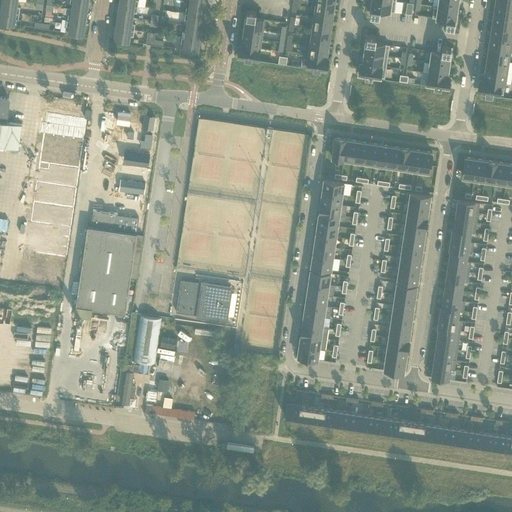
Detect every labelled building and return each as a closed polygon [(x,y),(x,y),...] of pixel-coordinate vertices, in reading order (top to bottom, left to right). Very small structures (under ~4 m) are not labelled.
[(16,0),(2,0),(1,10),(19,13),(20,8),(20,7),(17,7),(18,0),(16,0)] [(73,2),(72,8),(87,10),(88,0),(71,0),(71,2),(73,2)] [(312,0),(311,7),(316,8),(333,10),(334,0),(312,0)] [(371,7),(370,15),(379,16),(380,10),(382,10),(394,12),(396,1),(391,0),(372,0),(372,3),(371,3),(370,6),(371,7)] [(439,0),(438,6),(438,7),(457,10),(458,0),(439,0)] [(186,7),(185,13),(203,15),(204,3),(190,1),(189,1),(189,7),(186,7)] [(407,2),(405,13),(412,14),(413,3),(409,3),(407,2)] [(120,3),(118,15),(133,17),(133,11),(136,11),(137,6),(120,3)] [(495,4),(494,8),(495,8),(494,14),(511,16),(511,5),(496,3),(496,4),(495,4)] [(433,6),(432,17),(433,18),(446,19),(445,26),(454,27),(455,19),(456,19),(457,15),(456,15),(457,10),(438,7),(438,6),(435,6),(433,6)] [(68,14),(67,20),(85,22),(87,10),(72,8),(71,14),(68,14)] [(316,8),(314,17),(332,20),(333,10),(316,8)] [(19,13),(1,10),(0,19),(0,22),(14,24),(15,18),(19,18),(19,13)] [(264,19),(257,18),(255,18),(256,11),(247,10),(246,18),(245,18),(244,22),(245,22),(245,27),(262,30),(264,19)] [(187,19),(186,25),(201,27),(203,15),(185,13),(184,19),(187,19)] [(493,15),(492,19),(493,19),(492,25),(511,28),(511,16),(494,14),(494,15),(493,15)] [(118,15),(117,27),(134,29),(135,23),(132,23),(133,17),(118,15)] [(314,17),(313,26),(330,29),(332,20),(314,17)] [(85,22),(67,20),(65,32),(83,34),(85,22)] [(182,30),(181,37),(199,40),(201,27),(186,25),(185,31),(182,30)] [(491,26),(491,31),(492,31),(491,36),(511,40),(511,39),(511,28),(492,25),(492,26),(491,26)] [(313,26),(312,36),(329,38),(330,29),(313,26)] [(117,27),(115,39),(130,41),(130,35),(133,36),(134,29),(117,27)] [(261,39),(262,30),(245,27),(243,36),(261,39)] [(148,32),(146,44),(147,44),(148,44),(152,45),(153,45),(154,39),(155,40),(156,33),(155,33),(148,32)] [(307,35),(306,45),(327,48),(329,38),(312,36),(307,35)] [(365,43),(364,47),(365,47),(364,52),(388,56),(389,45),(377,43),(375,43),(376,36),(367,35),(366,43),(365,43)] [(259,47),(261,39),(243,36),(242,45),(259,47)] [(490,37),(489,42),(490,42),(489,48),(509,51),(511,40),(511,39),(491,36),(491,38),(490,37)] [(199,40),(181,37),(179,55),(193,58),(194,51),(197,51),(199,40)] [(238,46),(238,51),(239,51),(238,56),(245,57),(245,58),(251,59),(251,58),(258,59),(259,47),(242,45),(240,45),(239,46),(238,46)] [(304,55),(309,56),(326,58),(326,57),(327,48),(306,45),(304,55)] [(430,61),(430,62),(449,65),(449,64),(449,59),(450,59),(451,56),(450,55),(451,47),(442,46),(441,52),(432,51),(430,61)] [(488,49),(487,53),(488,53),(487,59),(508,62),(509,51),(489,48),(489,49),(488,49)] [(363,53),(363,57),(364,57),(363,63),(386,67),(388,56),(364,52),(364,54),(363,53)] [(326,58),(309,56),(307,66),(314,67),(314,69),(320,69),(320,68),(327,69),(327,64),(328,64),(329,60),(328,60),(328,58),(326,57),(326,58)] [(486,59),(486,63),(487,63),(486,69),(506,72),(508,62),(487,59),(487,60),(486,59)] [(360,64),(359,69),(360,69),(359,74),(366,75),(366,76),(372,77),(372,76),(384,78),(386,70),(386,67),(363,63),(361,62),(361,63),(360,64)] [(430,62),(428,73),(447,76),(447,75),(448,70),(449,70),(449,66),(448,66),(449,65),(430,62)] [(480,79),(485,80),(505,83),(506,72),(486,69),(486,70),(485,70),(484,74),(485,74),(484,79),(480,79)] [(422,72),(420,84),(427,85),(427,84),(435,85),(435,86),(441,87),(441,86),(448,87),(448,82),(449,82),(450,77),(449,77),(449,75),(447,75),(447,76),(428,73),(422,72)] [(256,98),(264,99),(266,79),(258,79),(256,98)] [(479,81),(478,86),(479,86),(479,88),(481,88),(480,93),(485,93),(485,94),(492,95),(492,93),(500,94),(503,94),(505,84),(505,83),(485,80),(480,79),(480,81),(479,81)] [(9,98),(0,96),(0,145),(18,148),(20,134),(22,124),(6,122),(6,120),(8,119),(9,117),(7,115),(9,98)] [(43,132),(26,252),(67,257),(86,118),(75,117),(75,115),(43,110),(40,132),(43,132)] [(100,115),(94,128),(109,136),(116,124),(100,115)] [(124,120),(123,140),(135,141),(136,121),(124,120)] [(92,146),(103,153),(109,145),(98,137),(92,146)] [(335,138),(332,158),(343,159),(346,139),(335,138)] [(346,139),(343,159),(354,161),(357,141),(346,139)] [(357,141),(354,161),(364,162),(367,143),(357,141)] [(367,143),(364,162),(375,164),(378,144),(367,143)] [(378,144),(375,164),(386,166),(389,146),(378,144)] [(133,170),(134,146),(113,145),(112,169),(133,170)] [(389,146),(386,166),(397,167),(400,147),(389,146)] [(400,147),(397,167),(408,169),(411,149),(400,147)] [(411,149),(408,169),(418,171),(421,151),(411,149)] [(421,151),(418,171),(429,172),(432,152),(421,151)] [(97,153),(90,160),(102,171),(108,164),(97,153)] [(465,157),(462,177),(473,179),(476,159),(465,157)] [(139,158),(138,178),(149,178),(150,159),(139,158)] [(476,159),(473,179),(484,180),(487,160),(476,159)] [(487,160),(484,180),(495,182),(498,162),(487,160)] [(498,162),(495,182),(506,184),(509,164),(498,162)] [(88,172),(86,183),(101,186),(103,175),(88,172)] [(113,189),(127,191),(128,177),(115,175),(113,189)] [(342,193),(344,182),(326,180),(324,179),(322,190),(342,193)] [(139,182),(139,188),(134,188),(133,197),(146,198),(147,182),(139,182)] [(322,190),(322,191),(321,201),(341,204),(342,194),(342,193),(322,190)] [(409,203),(429,206),(430,195),(410,192),(409,203)] [(133,207),(134,197),(119,196),(118,205),(133,207)] [(457,209),(478,212),(480,203),(458,199),(457,209)] [(321,201),(319,212),(319,213),(339,216),(345,216),(347,205),(341,204),(321,201)] [(407,214),(427,217),(429,206),(409,203),(409,204),(407,214)] [(76,305),(75,314),(91,316),(92,308),(125,313),(137,233),(139,218),(117,215),(117,213),(112,213),(107,212),(103,211),(98,210),(93,209),(91,226),(88,225),(76,305)] [(457,209),(455,219),(477,222),(478,212),(457,209)] [(319,213),(318,223),(317,223),(337,226),(339,216),(319,213)] [(406,225),(425,228),(427,217),(407,214),(406,225)] [(455,219),(454,229),(475,232),(477,222),(455,219)] [(317,223),(316,233),(316,234),(336,237),(336,236),(337,226),(317,223)] [(404,236),(424,239),(425,228),(406,225),(404,236)] [(469,242),(470,233),(475,234),(475,232),(454,229),(453,229),(451,239),(469,242)] [(316,234),(314,244),(314,245),(334,248),(334,247),(336,237),(316,234)] [(402,246),(422,249),(424,239),(404,236),(402,246)] [(474,242),(469,242),(451,239),(450,249),(451,249),(472,252),(474,242)] [(314,245),(313,255),(333,258),(334,248),(314,245)] [(401,257),(421,260),(422,249),(402,246),(401,257)] [(449,259),(466,261),(467,252),(472,253),(472,252),(451,249),(449,259)] [(313,255),(311,266),(331,269),(338,270),(339,259),(333,258),(313,255)] [(399,268),(419,271),(421,260),(401,257),(399,268)] [(466,261),(449,259),(448,269),(469,272),(471,262),(466,261)] [(417,282),(419,271),(399,268),(397,279),(417,282)] [(468,281),(469,272),(448,269),(446,278),(468,281)] [(329,284),(330,273),(311,270),(310,270),(309,281),(329,284)] [(445,288),(461,290),(463,282),(467,283),(468,281),(446,278),(445,288)] [(231,287),(181,280),(176,312),(226,319),(231,287)] [(327,295),(328,295),(333,296),(335,285),(329,284),(309,281),(307,292),(307,293),(327,295)] [(395,294),(415,297),(417,286),(397,283),(395,294)] [(461,290),(445,288),(443,297),(460,300),(461,291),(461,290)] [(326,305),(327,295),(307,293),(306,302),(326,305)] [(414,308),(415,297),(395,294),(394,305),(414,308)] [(442,307),(463,310),(465,301),(460,300),(443,297),(442,307)] [(324,317),(330,318),(332,306),(326,305),(306,302),(306,303),(304,313),(304,314),(324,317)] [(392,315),(412,318),(414,308),(394,305),(392,315)] [(463,312),(463,310),(442,307),(441,307),(439,317),(457,320),(458,311),(463,312)] [(322,326),(324,317),(304,314),(303,323),(322,326)] [(133,360),(155,363),(161,318),(140,315),(133,360)] [(410,329),(412,318),(392,315),(390,326),(410,329)] [(460,331),(462,321),(457,320),(439,317),(438,327),(439,328),(460,331)] [(327,338),(328,327),(323,326),(322,326),(303,323),(302,324),(301,335),(321,338),(327,338)] [(389,337),(409,340),(410,329),(390,326),(389,337)] [(460,331),(439,328),(437,337),(438,337),(459,341),(460,331)] [(301,335),(299,345),(299,346),(319,349),(320,349),(325,350),(327,338),(321,338),(301,335)] [(387,348),(407,351),(409,340),(389,337),(387,348)] [(437,337),(436,347),(457,350),(459,341),(438,337),(437,337)] [(299,346),(298,356),(316,359),(317,359),(319,349),(299,346)] [(436,347),(434,357),(435,357),(456,360),(457,350),(436,347)] [(386,359),(405,362),(407,351),(387,348),(386,359)] [(454,370),(456,360),(434,357),(433,367),(449,369),(454,370)] [(405,362),(386,359),(384,369),(404,372),(405,362)] [(123,370),(138,373),(139,366),(124,363),(123,370)] [(433,367),(431,376),(448,379),(449,369),(433,367)] [(125,373),(121,404),(129,405),(130,397),(133,397),(135,387),(131,386),(133,374),(125,373)] [(159,379),(157,390),(166,392),(168,381),(159,379)] [(147,390),(146,400),(156,402),(158,391),(147,390)] [(300,405),(287,403),(285,417),(298,419),(300,405)] [(310,421),(312,407),(300,405),(298,419),(310,421)] [(312,407),(310,421),(323,423),(325,408),(312,407)] [(325,408),(323,423),(335,424),(337,410),(325,408)] [(337,410),(335,424),(348,426),(350,412),(337,410)] [(350,412),(348,426),(360,428),(362,414),(350,412)] [(362,414),(360,428),(373,430),(375,416),(362,414)] [(375,416),(373,430),(385,432),(387,418),(375,416)] [(387,418),(385,432),(398,434),(400,420),(387,418)] [(400,420),(398,434),(410,436),(412,422),(400,420)] [(412,422),(410,436),(423,438),(425,423),(412,422)] [(425,423),(423,438),(435,439),(437,425),(425,423)] [(437,425),(435,439),(448,441),(450,427),(437,425)] [(450,427),(448,441),(460,443),(462,429),(450,427)] [(462,429),(460,443),(473,445),(475,431),(462,429)] [(475,431),(473,445),(485,447),(487,433),(475,431)] [(487,433),(485,447),(498,449),(500,435),(487,433)] [(511,436),(500,435),(498,449),(510,451),(511,439),(511,436)]
